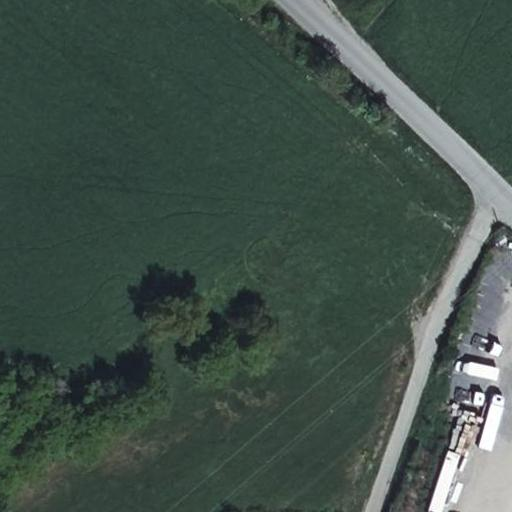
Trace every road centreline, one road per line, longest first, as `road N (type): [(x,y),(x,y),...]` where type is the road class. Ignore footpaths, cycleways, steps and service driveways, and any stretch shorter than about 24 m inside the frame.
road 1 (unclassified): [(498,186),(376,511)]
road 2 (unclassified): [(302,0),(498,186)]
